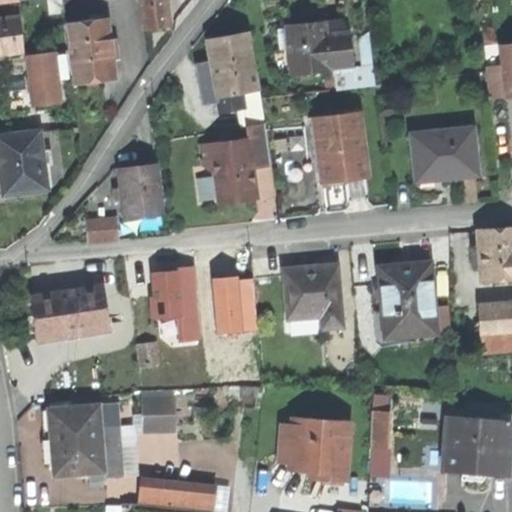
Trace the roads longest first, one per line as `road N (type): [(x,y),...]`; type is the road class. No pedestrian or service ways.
road 1 (residential): [(20,258),(511,213)]
road 2 (residential): [(215,0),(82,188),(20,258)]
